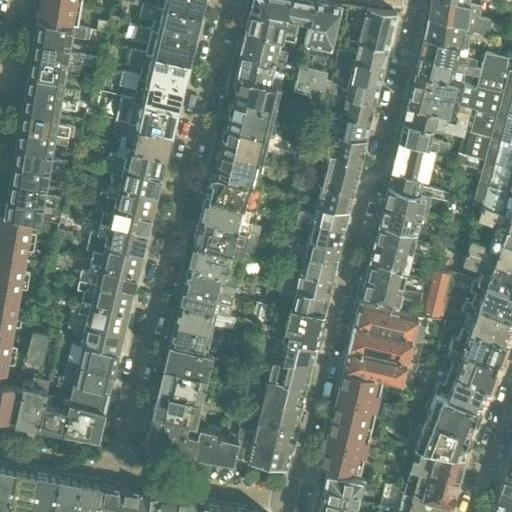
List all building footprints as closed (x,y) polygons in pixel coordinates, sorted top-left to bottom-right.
[(67,0),(39,0),(36,19),(77,26),(81,2),(67,0)] [(152,18),(150,27),(192,36),(196,23),(198,13),(156,4),(138,0),(133,0),(133,3),(141,5),(138,15),(145,16),(152,18)] [(156,0),(156,4),(198,13),(201,0),(156,0)] [(251,0),(250,5),(294,18),(308,21),(313,0),(251,0)] [(310,65),(322,68),(327,47),(329,48),(340,3),(323,0),(313,0),(308,21),(303,41),(315,44),(310,65)] [(477,25),(479,17),(480,4),(468,2),(459,0),(429,0),(428,10),(427,14),(477,25)] [(250,5),(244,27),(280,37),(293,40),(296,25),(292,24),(294,18),(250,5)] [(358,6),(355,23),(392,31),(396,13),(358,6)] [(490,19),(479,17),(477,25),(427,14),(426,21),(423,36),(458,45),(461,45),(467,47),(469,33),(472,31),(481,32),(487,33),(490,19)] [(36,19),(33,37),(69,43),(71,35),(88,38),(89,28),(77,26),(36,19)] [(107,20),(104,20),(97,19),(96,29),(105,30),(107,20)] [(360,28),(357,41),(387,49),(392,31),(355,23),(354,24),(356,27),(360,28)] [(147,41),(145,50),(187,60),(190,46),(193,37),(192,36),(150,27),(145,26),(136,24),(133,38),(145,41),(147,41)] [(244,27),(239,51),(274,60),(280,37),(244,27)] [(419,53),(475,66),(476,62),(473,59),(465,57),(467,47),(461,45),(458,45),(423,36),(419,53)] [(33,37),(30,55),(83,64),(97,65),(99,56),(68,52),(69,43),(33,37)] [(337,49),(335,55),(383,67),(387,49),(357,41),(348,40),(345,50),(337,49)] [(141,65),(139,74),(181,83),(184,70),(187,60),(186,60),(187,60),(145,50),(131,47),(127,62),(141,65)] [(234,73),(238,75),(273,84),(279,85),(283,72),(295,75),(297,66),(274,60),(239,51),(233,73),(234,73)] [(497,113),(511,116),(511,68),(505,67),(508,56),(485,51),(480,68),(478,75),(477,84),(470,106),(488,111),(497,113)] [(450,78),(460,80),(462,72),(478,75),(480,68),(475,66),(419,53),(415,70),(450,78)] [(30,55),(27,72),(63,78),(64,70),(82,73),(83,64),(30,55)] [(383,67),(335,55),(333,64),(336,65),(334,74),(338,75),(348,78),(378,84),(383,67)] [(297,66),(295,75),(292,88),(319,94),(326,69),(322,68),(310,65),(298,62),(297,66)] [(134,97),(175,106),(179,93),(181,84),(181,83),(139,74),(125,71),(121,70),(118,84),(123,85),(136,88),(134,97)] [(467,118),(470,106),(477,84),(460,80),(450,78),(415,70),(407,103),(445,113),(457,115),(467,118)] [(27,72),(24,90),(77,99),(79,90),(78,90),(62,87),(63,78),(27,72)] [(233,99),(232,100),(267,109),(273,110),(275,100),(270,99),(273,84),(238,75),(234,78),(233,78),(232,84),(233,84),(235,89),(233,99)] [(330,81),(327,89),(344,95),(374,102),(378,84),(348,78),(346,87),(330,81)] [(327,91),(326,95),(343,100),(340,113),(370,120),(374,102),(344,95),(327,89),(327,91)] [(24,90),(21,108),(57,114),(58,106),(75,108),(77,99),(24,90)] [(131,111),(129,121),(170,130),(173,117),(176,107),(175,107),(175,106),(134,97),(110,92),(109,97),(119,99),(118,109),(131,111)] [(229,114),(227,124),(261,132),(267,109),(232,100),(228,103),(227,103),(226,109),(227,109),(229,114)] [(462,136),(464,129),(467,118),(457,115),(455,124),(443,121),(445,113),(407,103),(402,120),(432,128),(462,136)] [(470,106),(467,118),(464,129),(482,133),(488,111),(470,106)] [(21,108),(18,126),(78,136),(80,129),(73,128),(74,126),(56,123),(57,114),(21,108)] [(318,130),(333,133),(365,140),(370,120),(340,113),(337,125),(320,121),(320,122),(318,129),(318,130)] [(491,135),(511,141),(511,116),(497,113),(491,135)] [(121,134),(119,144),(163,155),(167,141),(170,131),(169,131),(170,130),(129,121),(99,114),(97,121),(114,125),(113,132),(121,134)] [(306,127),(318,129),(320,122),(308,119),(306,127)] [(429,138),(432,128),(402,120),(398,138),(433,147),(446,150),(448,143),(429,138)] [(223,139),(221,149),(261,158),(263,149),(258,148),(261,132),(227,124),(222,128),(220,133),(223,139)] [(78,136),(18,126),(15,144),(51,150),(53,141),(63,143),(65,144),(67,137),(78,139),(78,136)] [(478,182),(511,191),(511,141),(491,135),(482,133),(464,129),(462,136),(457,153),(455,161),(482,167),(478,182)] [(333,133),(328,152),(360,159),(365,140),(333,133)] [(426,177),(433,147),(398,138),(394,153),(392,160),(393,160),(390,169),(421,176),(426,177)] [(15,144),(12,161),(65,170),(67,161),(50,158),(51,150),(15,144)] [(109,153),(107,161),(159,173),(164,155),(163,155),(119,144),(116,154),(109,153)] [(217,164),(215,173),(255,184),(261,158),(221,149),(216,152),(215,152),(214,158),(217,164)] [(328,152),(320,185),(352,190),(360,159),(328,152)] [(9,180),(45,186),(46,177),(63,179),(62,183),(59,182),(58,188),(66,189),(68,180),(70,171),(65,170),(12,161),(9,180)] [(112,172),(109,182),(155,193),(159,173),(107,161),(105,170),(112,172)] [(419,184),(421,176),(390,169),(386,186),(429,196),(446,200),(449,191),(419,184)] [(435,170),(433,178),(449,182),(451,174),(435,170)] [(209,172),(203,198),(252,210),(258,185),(255,184),(215,173),(209,172)] [(290,192),(302,195),(307,174),(296,172),(290,192)] [(9,180),(5,199),(61,208),(63,197),(43,194),(45,186),(9,180)] [(68,180),(66,189),(64,193),(72,195),(76,182),(68,180)] [(100,191),(97,201),(149,214),(155,193),(109,182),(107,193),(100,191)] [(481,204),(511,216),(511,191),(478,182),(472,201),(481,204)] [(320,185),(315,206),(347,211),(352,190),(320,185)] [(425,214),(429,196),(386,186),(382,205),(419,213),(424,214),(425,214)] [(252,210),(203,198),(197,220),(247,231),(255,233),(257,233),(259,225),(249,222),(252,210)] [(5,199),(3,215),(30,219),(39,221),(40,212),(60,215),(61,208),(5,199)] [(102,211),(100,221),(145,232),(149,214),(97,201),(95,209),(102,211)] [(492,235),(511,243),(511,216),(481,204),(477,217),(491,222),(492,218),(496,219),(494,223),(496,224),(492,235)] [(378,222),(415,230),(417,220),(419,213),(382,205),(378,222)] [(298,210),(296,219),(343,229),(347,211),(315,206),(313,214),(298,210)] [(0,214),(0,235),(33,241),(35,233),(28,232),(30,219),(3,215),(0,214)] [(309,230),(306,239),(339,246),(343,229),(296,219),(294,226),(309,230)] [(197,220),(192,242),(242,253),(243,253),(252,255),(257,233),(255,233),(247,231),(197,220)] [(90,231),(88,240),(140,252),(145,232),(100,221),(97,232),(90,231)] [(413,239),(415,230),(378,222),(373,240),(415,250),(426,253),(428,243),(413,239)] [(0,235),(0,254),(24,259),(25,249),(32,250),(33,241),(0,235)] [(465,250),(511,267),(511,243),(492,235),(488,246),(486,245),(485,248),(481,247),(483,242),(470,237),(465,250)] [(291,244),(289,253),(335,262),(339,246),(306,239),(304,247),(291,244)] [(93,250),(90,260),(135,271),(140,252),(88,240),(86,248),(93,250)] [(413,258),(415,250),(373,240),(369,258),(406,267),(408,257),(413,258)] [(192,242),(186,265),(237,277),(243,253),(242,253),(192,242)] [(274,260),(285,262),(286,260),(290,245),(278,243),(274,260)] [(475,279),(511,292),(511,267),(465,250),(461,261),(474,266),(479,268),(475,279)] [(300,264),(298,273),(331,279),(335,262),(289,253),(287,261),(290,261),(300,264)] [(0,254),(0,274),(27,280),(28,271),(22,270),(24,259),(0,254)] [(404,277),(406,267),(369,258),(364,277),(420,290),(422,281),(419,280),(419,277),(408,275),(407,278),(404,277)] [(81,269),(78,279),(131,291),(135,271),(90,260),(88,271),(81,269)] [(186,265),(182,284),(233,296),(237,277),(186,265)] [(427,276),(419,308),(441,313),(445,295),(451,271),(440,269),(433,267),(430,277),(427,276)] [(42,287),(50,289),(54,272),(46,270),(42,287)] [(281,279),(280,287),(327,295),(331,279),(298,273),(296,282),(281,279)] [(0,274),(0,294),(17,297),(19,286),(25,288),(27,280),(0,274)] [(418,298),(420,290),(364,277),(360,295),(397,304),(400,293),(418,298)] [(470,303),(511,319),(511,292),(475,279),(473,278),(469,288),(475,290),(470,303)] [(83,289),(80,300),(126,311),(131,291),(78,279),(76,287),(83,289)] [(182,284),(177,304),(228,316),(233,296),(182,284)] [(291,307),(323,313),(327,295),(280,287),(278,294),(293,297),(291,307)] [(0,294),(0,313),(20,317),(22,308),(15,307),(17,297),(0,294)] [(71,308),(69,317),(121,330),(126,311),(80,300),(78,310),(71,308)] [(460,327),(505,342),(511,323),(511,319),(470,303),(464,300),(460,310),(466,312),(460,327)] [(36,309),(46,312),(48,304),(38,301),(36,309)] [(353,323),(352,323),(411,337),(415,321),(419,322),(420,315),(358,301),(353,323)] [(255,302),(253,309),(250,318),(260,320),(262,312),(265,304),(255,302)] [(177,304),(172,324),(223,336),(225,327),(231,328),(234,317),(228,316),(177,304)] [(260,335),(275,337),(315,345),(323,313),(291,307),(288,306),(285,320),(280,319),(279,327),(262,324),(260,335)] [(0,313),(0,332),(11,335),(13,324),(19,325),(20,317),(0,313)] [(71,338),(82,341),(117,349),(121,330),(69,317),(67,326),(74,328),(71,338)] [(347,347),(405,361),(409,345),(420,348),(422,339),(411,337),(352,323),(347,347)] [(172,324),(168,342),(218,355),(223,336),(172,324)] [(447,345),(450,346),(494,363),(496,357),(499,358),(505,342),(460,327),(457,337),(451,335),(447,345)] [(24,358),(41,362),(48,333),(31,329),(24,358)] [(0,332),(0,352),(14,355),(15,346),(9,345),(11,335),(0,332)] [(258,346),(256,355),(310,365),(315,345),(275,337),(272,349),(258,346)] [(69,349),(67,358),(77,361),(112,369),(117,349),(82,341),(71,338),(69,349)] [(168,342),(162,366),(213,378),(218,355),(168,342)] [(244,361),(253,364),(256,355),(258,346),(258,345),(248,343),(244,361)] [(448,371),(488,387),(495,370),(491,369),(494,363),(450,346),(446,356),(452,359),(448,371)] [(347,347),(341,370),(382,379),(405,385),(411,386),(413,378),(406,377),(402,375),(405,361),(347,347)] [(14,355),(0,352),(0,372),(4,373),(6,362),(12,363),(14,355)] [(268,367),(265,378),(305,385),(310,365),(256,355),(253,364),(268,367)] [(60,369),(58,377),(107,390),(112,369),(77,361),(74,372),(60,369)] [(162,366),(156,389),(207,401),(213,378),(162,366)] [(341,370),(336,393),(376,403),(382,379),(341,370)] [(439,393),(477,408),(479,402),(482,403),(488,387),(448,371),(443,383),(436,381),(431,394),(437,396),(439,393)] [(58,377),(56,385),(70,389),(68,399),(102,408),(107,390),(58,377)] [(37,425),(42,402),(47,383),(47,380),(35,378),(34,381),(25,379),(23,388),(15,387),(10,420),(37,425)] [(248,387),(246,397),(300,407),(305,385),(265,378),(263,390),(248,387)] [(9,420),(10,420),(15,387),(14,387),(15,385),(0,382),(0,417),(9,420)] [(156,389),(151,413),(193,423),(194,420),(198,421),(197,424),(202,425),(207,401),(156,389)] [(336,393),(330,417),(370,426),(376,403),(336,393)] [(424,414),(465,429),(467,422),(469,422),(470,421),(475,421),(480,409),(477,408),(439,393),(437,396),(431,394),(424,414)] [(258,407),(255,420),(295,427),(300,407),(246,397),(244,405),(258,407)] [(42,402),(37,425),(93,434),(96,432),(97,432),(102,408),(68,399),(63,399),(61,407),(42,402)] [(382,416),(394,419),(397,407),(386,404),(382,416)] [(143,443),(192,451),(196,433),(195,433),(197,424),(198,421),(194,420),(193,423),(151,413),(143,443)] [(420,445),(461,453),(456,452),(458,445),(460,445),(461,444),(466,444),(467,444),(470,435),(470,434),(466,431),(466,430),(464,429),(465,429),(424,414),(413,444),(414,444),(420,445)] [(327,431),(325,441),(365,450),(370,426),(330,417),(327,431)] [(238,429),(236,437),(290,447),(295,427),(255,420),(253,431),(238,429)] [(192,451),(231,458),(234,444),(236,437),(213,431),(214,427),(202,425),(197,424),(195,433),(196,433),(192,451)] [(236,437),(234,444),(244,447),(240,460),(282,467),(282,466),(285,464),(286,464),(287,462),(290,447),(236,437)] [(365,450),(325,441),(319,464),(359,474),(365,450)] [(381,492),(448,507),(463,454),(461,453),(420,445),(416,458),(411,456),(402,493),(399,492),(401,486),(383,482),(381,492)] [(0,511),(6,511),(13,469),(0,466),(0,511)] [(6,511),(27,511),(34,473),(13,469),(6,511)] [(325,470),(320,494),(356,501),(360,477),(325,470)] [(511,471),(508,470),(503,492),(511,494),(511,471)] [(49,511),(56,476),(34,473),(27,511),(49,511)] [(49,511),(70,511),(76,480),(56,476),(49,511)] [(93,511),(99,484),(76,480),(70,511),(93,511)] [(117,511),(121,488),(99,484),(93,511),(117,511)] [(136,511),(140,491),(121,488),(117,511),(136,511)] [(140,491),(136,511),(154,511),(158,494),(140,491)] [(446,511),(448,507),(381,492),(377,511),(446,511)] [(497,511),(498,511),(511,511),(511,494),(503,492),(497,511)] [(158,494),(154,511),(172,511),(175,497),(158,494)] [(320,494),(316,511),(366,511),(358,510),(355,506),(356,501),(320,494)] [(175,497),(172,511),(192,511),(194,500),(175,497)] [(262,511),(202,502),(200,511),(262,511)]
